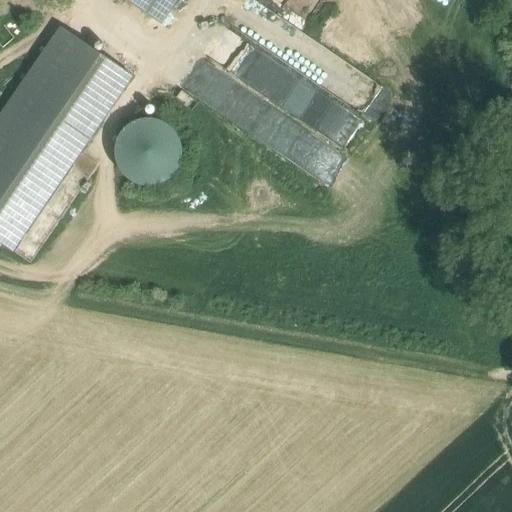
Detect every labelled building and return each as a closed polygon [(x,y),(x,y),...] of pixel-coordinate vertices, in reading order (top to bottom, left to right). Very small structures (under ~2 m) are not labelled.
[(124,0),(161,24),(177,0),(124,0)] [(288,0),(267,0),(282,10),(288,0)] [(329,182),(389,88),(264,8),(244,39),(226,28),(186,92),(329,182)] [(130,76),(64,31),(0,124),(0,242),(11,251),(130,76)] [(174,182),(177,122),(120,120),(118,179),(174,182)]
